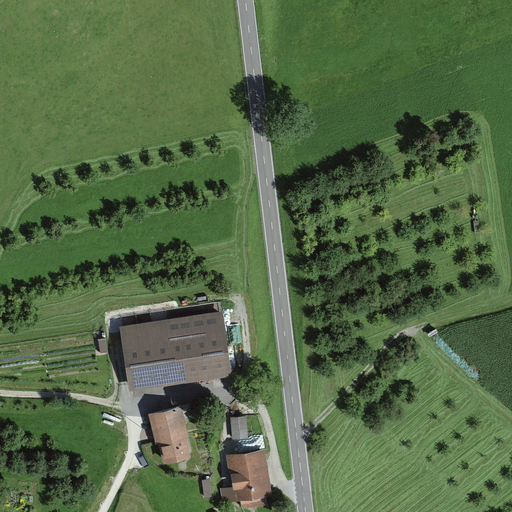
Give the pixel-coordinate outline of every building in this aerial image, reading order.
[(129,388),(233,373),(223,308),(119,324),(129,388)] [(177,404),(150,410),(157,440),(162,439),(166,460),(188,455),(177,404)] [(231,437),(248,435),(246,414),(229,415),(231,437)] [(236,497),(274,490),(267,445),(228,451),(236,497)] [(205,495),(213,494),(212,479),(204,479),(205,495)]
